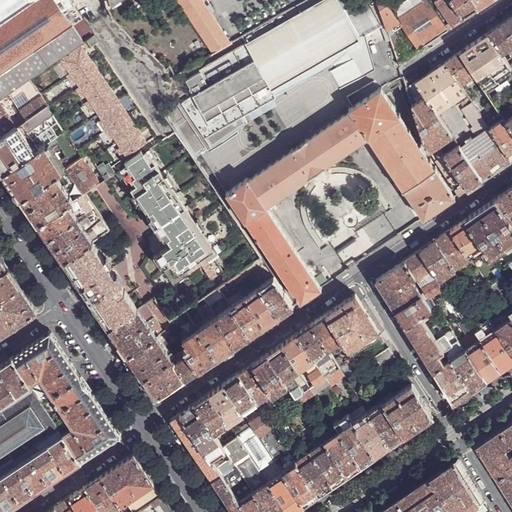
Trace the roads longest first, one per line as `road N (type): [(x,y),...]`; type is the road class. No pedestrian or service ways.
road 1 (residential): [(508,511),(356,276)]
road 2 (residential): [(141,432),(356,276)]
road 3 (residential): [(356,276),(511,171)]
road 4 (secondary): [(141,432),(58,309)]
road 5 (residential): [(22,511),(141,432)]
road 6 (residential): [(511,1),(409,70)]
